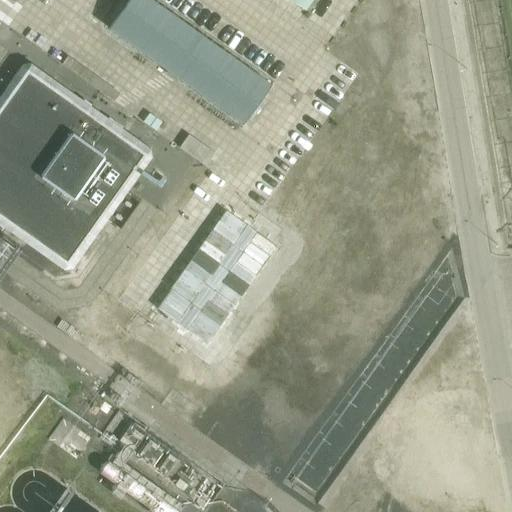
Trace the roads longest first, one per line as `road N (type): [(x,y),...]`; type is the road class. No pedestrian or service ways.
road 1 (unknown): [(304,511),(0,287)]
road 2 (unknown): [(35,21),(175,121),(250,162)]
road 3 (unknown): [(250,162),(320,48)]
